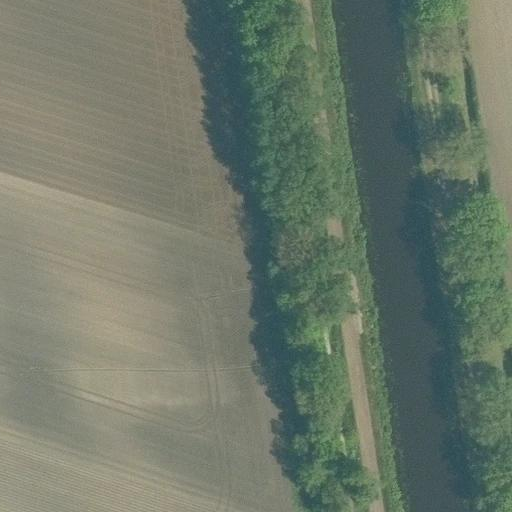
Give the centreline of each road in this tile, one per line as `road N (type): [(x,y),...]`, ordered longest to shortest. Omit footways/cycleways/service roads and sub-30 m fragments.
road 1 (track): [(292,0),(369,511)]
road 2 (track): [(497,511),(422,0)]
